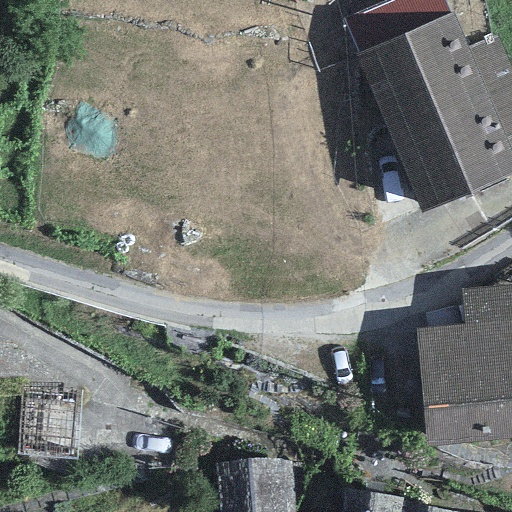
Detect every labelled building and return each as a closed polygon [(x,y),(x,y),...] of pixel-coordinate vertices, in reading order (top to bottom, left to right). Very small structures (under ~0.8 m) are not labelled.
[(452,2),(353,44),(424,208),(511,170),(511,72),(495,34),(470,44),(452,2)] [(511,278),(462,283),(465,315),(415,320),(426,435),(511,426),(511,278)] [(81,387),(18,383),(14,448),(77,452),(81,387)] [(291,511),(287,456),(215,463),(220,511),(291,511)] [(456,511),(457,505),(341,475),(339,511),(456,511)]
